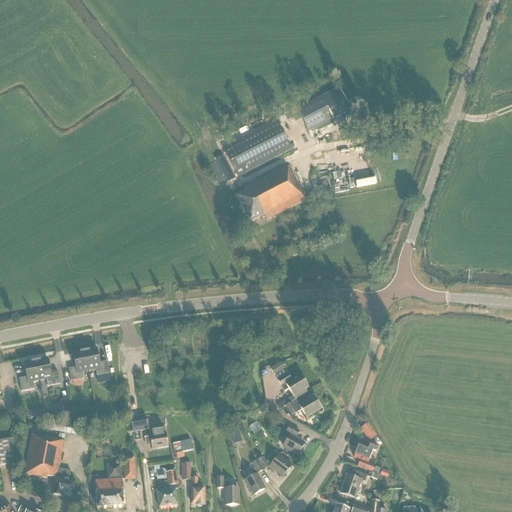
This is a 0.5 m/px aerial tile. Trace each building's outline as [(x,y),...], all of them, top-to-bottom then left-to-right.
[(339,89),(321,98),(333,120),(351,111),(339,89)] [(309,133),(333,120),(321,98),(297,110),(309,133)] [(237,178),(291,150),(276,121),(222,148),(237,178)] [(380,171),(381,183),(395,183),(395,164),(384,164),(384,171),(380,171)] [(290,175),(286,167),(242,188),(244,192),(235,196),(249,223),(263,216),(266,221),(305,202),(292,174),(290,175)] [(96,349),(84,352),(88,372),(95,371),(96,377),(108,375),(106,362),(99,364),(96,349)] [(81,373),(88,372),(84,352),(72,354),(75,368),(68,370),(70,382),(83,380),(81,373)] [(34,362),(39,382),(45,380),(47,387),(59,385),(57,372),(50,373),(47,359),(34,362)] [(32,383),(39,382),(34,362),(23,364),(26,378),(18,380),(21,393),(34,390),(32,383)] [(285,368),(282,362),(271,369),(275,375),(285,368)] [(292,382),(287,375),(277,381),(284,392),(288,389),(295,401),(307,393),(304,390),(307,388),(301,377),(292,382)] [(320,409),(314,398),(305,403),(302,398),(291,404),(291,403),(285,406),(291,416),(301,411),(305,418),(320,409)] [(70,413),(68,400),(61,401),(62,406),(53,408),(55,415),(63,413),(63,415),(70,413)] [(45,416),(44,409),(37,411),(36,412),(37,418),(38,417),(45,416)] [(132,433),(148,430),(146,419),(130,422),(132,433)] [(296,438),(299,433),(289,427),(282,438),(287,440),(283,448),(298,456),(304,445),(289,437),(290,435),(296,438)] [(165,435),(164,428),(154,429),(155,431),(149,432),(149,437),(144,438),(146,446),(151,446),(151,450),(168,448),(166,435),(165,435)] [(233,445),(242,443),(238,428),(229,431),(233,445)] [(371,441),(376,438),(371,429),(365,433),(371,441)] [(69,481),(70,472),(58,470),(64,441),(32,435),(24,475),(46,479),(46,477),(55,479),(52,495),(62,497),(63,496),(72,498),(75,482),(69,481)] [(176,462),(184,460),(183,453),(192,451),(189,438),(172,442),(176,462)] [(0,465),(14,463),(11,439),(0,441),(0,465)] [(376,452),(378,447),(367,443),(366,447),(359,445),(353,459),(359,461),(357,467),(372,473),(378,475),(380,469),(374,467),(367,464),(373,451),(376,452)] [(262,471),(262,472),(270,467),(283,478),(291,468),(278,457),(273,463),(268,460),(265,462),(262,458),(257,461),(262,471)] [(124,480),(135,479),(134,458),(123,458),(124,480)] [(255,476),(262,472),(262,471),(257,461),(251,464),(254,471),(249,474),(252,478),(245,482),(253,497),(264,490),(255,476)] [(106,480),(121,479),(120,465),(105,466),(106,480)] [(154,475),(156,474),(165,473),(166,473),(166,470),(164,471),(163,470),(159,470),(158,467),(153,467),(154,475)] [(366,477),(362,475),(348,471),(346,476),(340,494),(354,500),(361,480),(364,482),(366,477)] [(389,474),(381,471),(379,476),(387,479),(389,474)] [(178,485),(177,485),(175,472),(166,473),(165,473),(167,486),(162,487),(162,491),(156,492),(159,508),(177,507),(175,490),(178,490),(178,485)] [(366,477),(376,481),(378,476),(368,472),(366,477)] [(197,486),(197,479),(197,474),(191,474),(191,479),(191,489),(191,505),(195,505),(195,506),(197,506),(198,507),(201,507),(202,506),(204,506),(204,489),(194,489),(194,486),(197,486)] [(223,485),(223,478),(216,478),(217,490),(225,490),(225,507),(238,507),(238,489),(229,489),(229,484),(223,485)] [(96,509),(123,507),(121,480),(94,482),(96,509)] [(385,511),(386,511),(378,511),(379,503),(371,502),(369,511),(385,511)]
